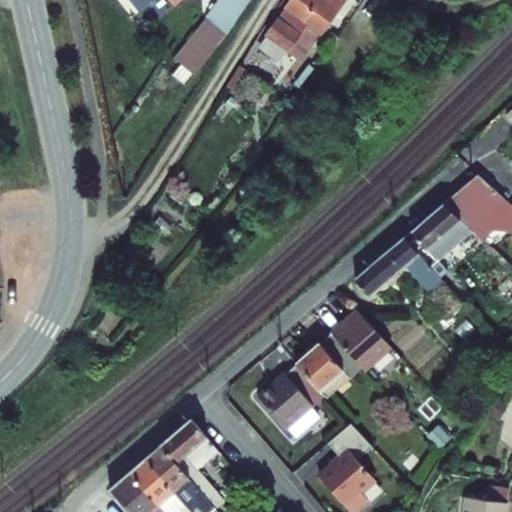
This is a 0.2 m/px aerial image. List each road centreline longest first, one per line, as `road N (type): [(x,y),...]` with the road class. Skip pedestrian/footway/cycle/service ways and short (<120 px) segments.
road 1 (residential): [(201,392),(503,129)]
road 2 (unclassified): [(66,268),(146,192),(272,0)]
road 3 (tertiary): [(66,268),(68,191),(27,0)]
road 4 (residential): [(68,511),(201,392)]
road 5 (residential): [(201,392),(300,511)]
road 6 (tertiary): [(0,382),(45,325),(66,268)]
